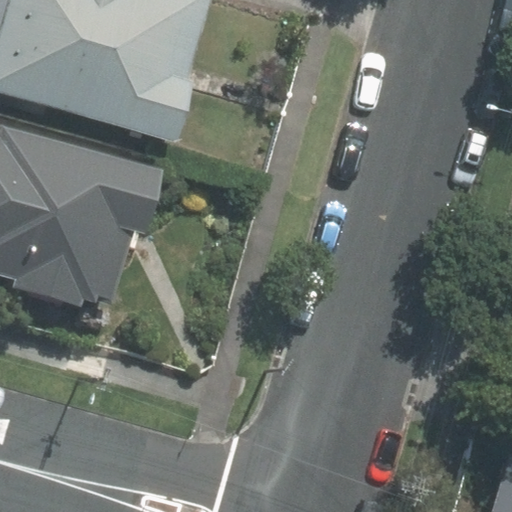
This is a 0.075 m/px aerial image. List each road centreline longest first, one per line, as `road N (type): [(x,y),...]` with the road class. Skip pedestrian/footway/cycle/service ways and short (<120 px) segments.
road 1 (tertiary): [(449,0),(307,498)]
road 2 (residential): [(51,476),(137,468),(227,475),(307,498)]
